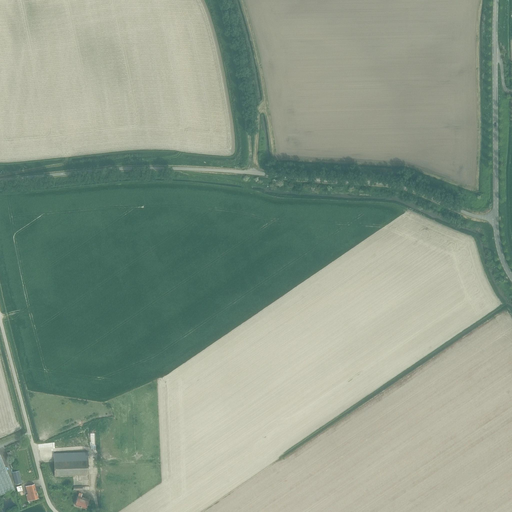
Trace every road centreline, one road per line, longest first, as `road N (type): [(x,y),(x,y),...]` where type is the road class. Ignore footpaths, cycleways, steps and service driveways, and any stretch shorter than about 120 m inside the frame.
road 1 (tertiary): [(0,180),(125,168),(253,172)]
road 2 (tertiary): [(494,218),(383,182),(253,172)]
road 3 (tertiary): [(494,218),(497,0)]
road 4 (unclassified): [(50,511),(0,322)]
